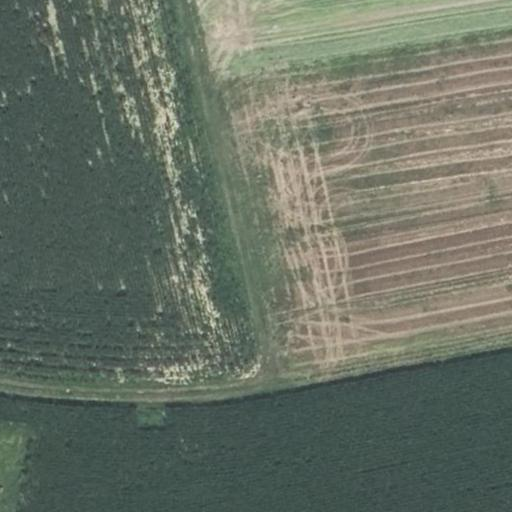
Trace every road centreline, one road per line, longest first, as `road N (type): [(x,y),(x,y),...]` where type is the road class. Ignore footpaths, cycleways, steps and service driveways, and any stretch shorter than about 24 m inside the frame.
road 1 (track): [(0,387),(94,400),(168,396),(281,385),(511,339)]
road 2 (track): [(281,385),(186,0)]
